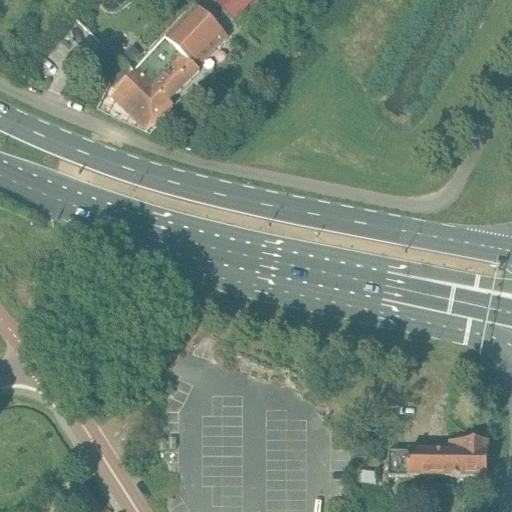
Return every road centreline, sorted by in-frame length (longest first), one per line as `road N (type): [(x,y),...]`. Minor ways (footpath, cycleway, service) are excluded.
road 1 (unclassified): [(511,82),(450,197),(429,209),(168,150),(65,115),(0,81)]
road 2 (primary): [(511,251),(168,180),(0,115)]
road 3 (primary): [(0,175),(196,244),(511,312)]
road 4 (tertiary): [(138,511),(33,357)]
